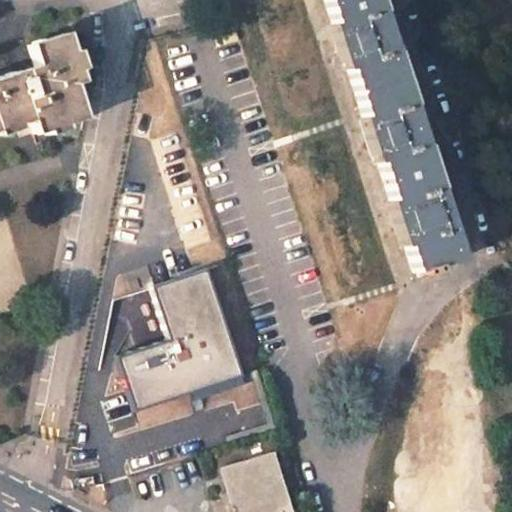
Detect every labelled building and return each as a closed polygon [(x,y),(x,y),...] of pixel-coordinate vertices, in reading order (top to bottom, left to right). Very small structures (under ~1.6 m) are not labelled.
[(432,266),(456,257),(433,190),(429,191),(415,148),(419,147),(406,106),(401,107),(393,78),(397,76),(396,73),(391,75),(386,56),(384,51),(388,49),(374,7),(370,8),(367,0),(324,0),(332,25),(328,26),(341,68),(346,66),(362,118),(358,120),(371,161),(376,159),(389,201),(385,203),(399,244),(403,243),(413,272),(416,270),(418,276),(434,272),(432,266)] [(0,133),(17,128),(15,123),(27,120),(31,134),(43,129),(61,123),(80,118),(69,85),(78,82),(74,70),(68,52),(62,33),(26,44),(32,66),(0,76),(0,133)] [(396,73),(388,49),(384,51),(386,56),(391,75),(396,73)] [(78,69),(73,50),(68,52),(74,70),(78,69)] [(406,106),(397,76),(393,78),(401,107),(406,106)] [(43,129),(45,135),(63,130),(61,123),(43,129)] [(433,190),(419,147),(415,148),(429,191),(433,190)] [(235,374),(201,269),(151,285),(145,265),(120,273),(125,294),(148,288),(164,339),(113,356),(130,410),(235,374)] [(288,511),(270,451),(222,465),(235,511),(288,511)]
